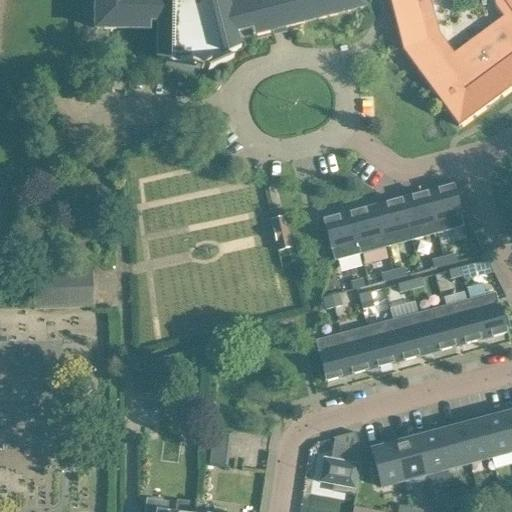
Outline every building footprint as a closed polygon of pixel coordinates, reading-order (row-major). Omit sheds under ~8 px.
[(240,50),(236,34),(251,30),(253,37),(362,9),(359,0),(95,0),(95,30),(149,31),(150,24),(156,24),(155,60),(168,64),(167,66),(165,65),(164,68),(192,75),(193,73),(191,73),(192,70),(200,72),(207,69),(208,71),(206,72),(207,74),(233,59),(232,58),(230,58),(229,56),(240,50)] [(511,0),(389,0),(402,52),(459,128),(511,88),(511,0)] [(453,187),(426,195),(437,235),(463,228),(453,189),(454,188),(453,187)] [(426,195),(400,201),(411,242),(437,235),(426,195)] [(400,201),(375,208),(386,249),(411,242),(400,201)] [(375,208),(349,215),(360,256),(386,249),(375,208)] [(360,256),(349,215),(322,222),(322,224),(323,223),(334,263),(360,256)] [(284,218),(272,221),(270,221),(278,253),(291,250),(284,218)] [(455,256),(443,259),(446,267),(457,264),(455,256)] [(434,270),(446,267),(443,259),(432,262),(434,270)] [(93,304),(91,264),(23,266),(24,306),(93,304)] [(461,269),(463,277),(474,274),(472,266),(461,269)] [(393,272),(396,280),(406,277),(404,269),(393,272)] [(451,281),(462,277),(460,270),(448,273),(451,281)] [(383,284),(396,280),(393,272),(381,276),(383,284)] [(409,283),(412,291),(423,288),(421,280),(409,283)] [(356,291),(364,289),(362,281),(350,284),(352,292),(356,291)] [(400,294),(412,291),(409,283),(398,286),(400,294)] [(483,285),(466,290),(469,301),(480,342),(507,334),(507,333),(506,333),(505,330),(509,329),(505,317),(501,318),(495,294),(486,297),(483,285)] [(370,294),(358,297),(360,305),(372,302),(370,294)] [(333,297),(335,309),(343,307),(340,295),(333,297)] [(323,299),(326,311),(335,309),(333,297),(323,299)] [(469,301),(443,308),(454,349),(479,342),(469,301)] [(443,308),(418,315),(429,355),(454,349),(443,308)] [(418,315),(392,322),(403,362),(429,355),(418,315)] [(392,322),(367,329),(377,369),(403,362),(392,322)] [(367,329),(341,335),(352,376),(377,369),(367,329)] [(352,376),(341,335),(315,342),(321,366),(318,367),(321,379),(324,378),(325,382),(324,382),(325,383),(352,376)] [(168,370),(137,372),(138,395),(169,394),(168,370)] [(511,448),(504,417),(482,423),(491,459),(511,453),(511,448)] [(482,423),(459,429),(469,465),(491,459),(482,423)] [(459,429),(437,435),(447,471),(469,465),(459,429)] [(259,445),(261,435),(243,432),(241,442),(259,445)] [(437,435),(415,440),(425,477),(447,471),(437,435)] [(415,440),(393,446),(403,483),(425,477),(415,440)] [(403,483),(393,446),(371,452),(374,465),(370,466),(373,478),(377,477),(380,489),(403,483)] [(325,461),(321,482),(353,488),(357,467),(325,461)] [(251,491),(266,493),(267,479),(252,478),(251,491)] [(500,489),(503,498),(511,495),(511,489),(511,486),(500,489)] [(490,501),(503,498),(500,489),(488,492),(490,501)] [(455,501),(458,510),(470,507),(467,497),(455,501)] [(146,501),(144,511),(167,511),(169,503),(146,501)] [(445,511),(450,511),(458,510),(455,501),(444,504),(445,511)]
